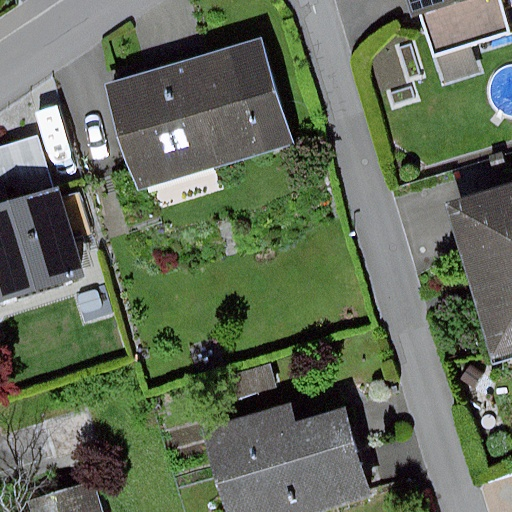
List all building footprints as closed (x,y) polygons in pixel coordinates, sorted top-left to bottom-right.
[(511,0),(422,0),(439,66),(511,44),(511,0)] [(282,28),(116,79),(150,194),(322,147),(282,28)] [(23,186),(0,192),(0,265),(13,262),(26,307),(117,280),(93,198),(32,216),(23,186)] [(511,191),(481,200),(511,316),(511,191)] [(315,399),(228,425),(253,511),(339,511),(403,493),(378,407),(322,424),(315,399)] [(61,511),(114,511),(111,470),(58,475),(61,511)]
